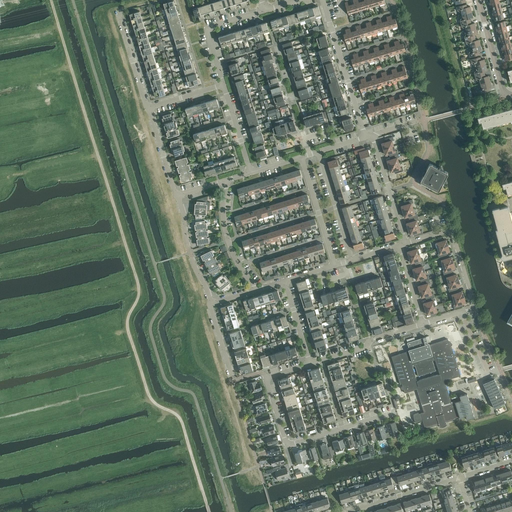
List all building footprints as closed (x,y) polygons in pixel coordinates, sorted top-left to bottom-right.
[(163,4),(165,9),(175,6),(173,0),(170,0),(167,1),(167,2),(163,4)] [(230,0),(224,0),(227,7),(230,6),(231,10),(234,10),(230,0)] [(358,0),(355,0),(359,11),(364,10),(362,2),(359,2),(358,0)] [(366,0),(369,8),(374,7),(372,0),(366,0)] [(219,1),(214,2),(216,10),(219,9),(221,14),(223,13),(219,1)] [(354,13),(351,5),(348,6),(347,2),(345,3),(348,15),(354,13)] [(209,4),(204,6),(206,13),(209,13),(210,17),(213,16),(209,4)] [(459,15),(472,12),(470,6),(467,7),(466,4),(456,7),(457,11),(460,12),(460,14),(459,15)] [(165,9),(167,14),(177,11),(175,6),(165,9)] [(318,6),(313,8),(316,17),(321,16),(318,6)] [(202,19),(198,7),(193,9),(195,17),(198,16),(200,20),(202,19)] [(307,9),(310,19),(311,22),(317,20),(316,17),(313,8),(307,9)] [(130,14),(131,20),(141,16),(140,11),(137,12),(135,9),(132,10),(133,13),(130,14)] [(307,9),(302,11),(305,21),(310,19),(307,9)] [(167,14),(168,19),(178,16),(177,11),(167,14)] [(302,11),(297,13),(300,22),(305,21),(302,11)] [(460,20),(461,24),(471,21),(470,18),(473,17),(472,12),(459,15),(459,16),(461,15),(461,18),(460,20)] [(297,13),(292,14),(295,24),(300,22),(297,13)] [(292,14),(286,16),(289,25),(295,24),(292,14)] [(391,15),(389,16),(392,28),(398,26),(395,18),(392,19),(391,15)] [(131,20),(133,25),(143,22),(141,16),(131,20)] [(168,19),(170,25),(180,21),(178,16),(168,19)] [(286,16),(281,18),(284,27),(289,25),(286,16)] [(281,18),(276,19),(279,29),(284,27),(281,18)] [(279,29),(276,19),(270,21),(273,30),(279,29)] [(381,19),(378,19),(382,31),(387,30),(385,22),(382,22),(381,19)] [(170,25),(171,30),(182,27),(180,21),(170,25)] [(463,31),(463,32),(476,28),(475,23),(471,24),(471,21),(461,24),(462,27),(464,28),(465,31),(463,31)] [(133,25),(134,30),(145,27),(143,22),(133,25)] [(266,22),(261,24),(264,33),(269,32),(266,22)] [(371,22),(368,23),(372,35),(377,33),(374,25),(372,26),(371,22)] [(261,24),(256,26),(258,35),(264,33),(261,24)] [(360,25),(358,26),(361,38),(367,36),(364,28),(361,29),(360,25)] [(256,26),(250,27),(253,37),(258,35),(256,26)] [(134,30),(136,35),(146,32),(145,27),(134,30)] [(171,30),(173,35),(183,32),(182,27),(171,30)] [(250,27),(245,29),(248,38),(253,37),(250,27)] [(350,28),(347,29),(351,41),(356,39),(354,31),(351,32),(350,28)] [(464,36),(465,40),(475,38),(474,35),(477,34),(476,28),(463,32),(465,32),(466,34),(464,36)] [(240,30),(243,40),(243,42),(249,41),(248,38),(245,29),(240,30)] [(240,30),(234,32),(237,42),(243,40),(240,30)] [(136,35),(138,40),(148,37),(146,32),(136,35)] [(173,35),(175,40),(185,37),(183,32),(173,35)] [(234,32),(229,34),(232,43),(237,42),(234,32)] [(316,38),(318,43),(327,40),(326,35),(323,36),(323,33),(316,35),(317,38),(316,38)] [(229,34),(224,35),(227,45),(232,43),(229,34)] [(227,45),(224,35),(219,37),(222,46),(227,45)] [(138,40),(139,45),(149,42),(148,37),(138,40)] [(175,40),(176,45),(186,42),(185,37),(175,40)] [(467,48),(468,48),(480,45),(479,40),(476,40),(475,38),(465,40),(466,44),(469,45),(469,47),(467,48)] [(320,47),(321,50),(327,48),(326,46),(329,45),(327,40),(318,43),(319,48),(320,47)] [(399,40),(396,41),(400,53),(405,51),(403,43),(400,44),(399,40)] [(139,45),(141,50),(151,47),(149,42),(139,45)] [(176,45),(178,50),(188,47),(186,42),(176,45)] [(389,43),(386,44),(390,56),(395,55),(392,46),(390,47),(389,43)] [(480,45),(468,48),(468,49),(470,48),(470,51),(469,53),(470,57),(479,54),(479,51),(482,50),(480,45)] [(141,50),(142,56),(153,53),(151,47),(141,50)] [(178,50),(179,56),(190,52),(188,47),(178,50)] [(378,47),(376,47),(379,59),(385,58),(382,50),(379,50),(378,47)] [(368,50),(365,51),(369,63),(374,61),(372,53),(369,54),(368,50)] [(179,56),(181,61),(191,58),(190,52),(179,56)] [(142,56),(144,61),(154,58),(153,53),(142,56)] [(358,53),(355,54),(359,66),(364,64),(361,56),(359,57),(358,53)] [(473,68),(486,65),(484,59),(481,60),(480,57),(470,60),(472,64),(474,64),(475,67),(473,68)] [(144,61),(146,66),(156,63),(154,58),(144,61)] [(180,67),(183,66),(193,63),(191,58),(181,61),(179,61),(180,67)] [(229,65),(230,70),(240,67),(238,62),(237,63),(236,59),(226,62),(228,66),(229,65)] [(146,66),(147,71),(157,68),(156,63),(146,66)] [(183,66),(184,71),(194,68),(193,63),(183,66)] [(474,73),(475,76),(485,74),(484,71),(487,70),(486,65),(473,68),(473,69),(475,68),(475,71),(474,73)] [(159,71),(160,71),(160,72),(167,69),(166,66),(158,69),(157,68),(147,71),(149,76),(159,73),(158,71),(159,71)] [(240,67),(230,70),(232,75),(234,74),(235,77),(241,75),(240,72),(241,72),(240,67)] [(184,71),(186,76),(196,73),(194,68),(184,71)] [(396,68),(394,69),(397,81),(403,79),(400,71),(397,72),(396,68)] [(386,71),(383,72),(387,84),(392,83),(390,74),(387,75),(386,71)] [(149,76),(150,82),(161,78),(159,73),(149,76)] [(186,76),(187,81),(198,78),(196,73),(186,76)] [(241,75),(235,77),(234,77),(236,82),(245,79),(247,78),(246,73),(243,74),(241,75)] [(477,84),(477,85),(490,81),(489,76),(485,76),(485,74),(475,76),(476,80),(478,81),(479,84),(477,84)] [(376,75),(373,75),(377,87),(382,86),(380,78),(377,79),(376,75)] [(150,82),(152,87),(162,84),(161,78),(150,82)] [(198,78),(187,81),(189,87),(199,84),(198,78)] [(365,78),(363,79),(367,91),(372,89),(369,81),(366,82),(365,78)] [(327,88),(330,88),(339,85),(338,80),(329,83),(326,84),(327,88)] [(490,81),(477,85),(479,85),(480,87),(478,89),(479,93),(489,90),(488,87),(492,87),(490,81)] [(152,87),(154,92),(164,89),(162,84),(152,87)] [(164,89),(154,92),(155,97),(165,94),(164,89)] [(308,92),(299,95),(301,100),(310,97),(308,92)] [(404,93),(401,94),(405,106),(410,104),(408,96),(405,97),(404,93)] [(394,96),(391,97),(395,109),(400,107),(398,99),(395,100),(394,96)] [(217,99),(211,101),(214,109),(219,107),(217,99)] [(383,100),(381,100),(385,112),(390,111),(387,102),(384,103),(383,100)] [(373,103),(371,103),(374,115),(379,114),(377,106),(374,107),(373,103)] [(193,115),(191,107),(185,109),(188,117),(193,115)] [(341,115),(342,117),(348,115),(347,113),(348,113),(346,107),(337,110),(339,115),(341,115)] [(511,181),(500,184),(503,196),(506,195),(511,193),(511,108),(477,117),(479,122),(481,122),(483,128),(511,120),(511,181)] [(322,111),(317,113),(320,122),(325,121),(324,118),(327,118),(325,112),(322,112),(322,111)] [(165,123),(174,121),(175,120),(173,115),(172,115),(171,113),(169,113),(169,112),(161,114),(161,116),(163,116),(164,119),(162,120),(164,124),(165,123)] [(342,120),(343,125),(352,122),(351,117),(349,118),(348,115),(342,117),(343,120),(342,120)] [(167,130),(176,128),(177,127),(176,122),(174,122),(174,121),(165,123),(166,126),(165,127),(166,131),(167,130)] [(352,122),(343,125),(345,130),(346,130),(347,132),(353,130),(352,128),(354,127),(352,122)] [(283,134),(280,124),(275,126),(275,127),(273,128),(274,134),(277,133),(278,135),(283,134)] [(225,125),(219,126),(222,135),(227,133),(225,125)] [(176,128),(167,130),(168,134),(167,134),(168,138),(180,134),(178,129),(176,129),(176,128)] [(201,141),(199,133),(193,134),(196,143),(201,141)] [(255,141),(256,144),(262,142),(264,141),(262,134),(253,137),(254,142),(255,141)] [(170,146),(171,149),(183,146),(182,141),(182,140),(183,139),(182,138),(182,137),(181,137),(180,136),(170,139),(172,145),(170,146)] [(382,144),(384,149),(393,146),(392,141),(394,140),(393,137),(385,139),(386,142),(382,144)] [(254,147),(256,152),(265,149),(264,144),(263,145),(262,142),(256,144),(256,147),(254,147)] [(183,146),(171,149),(173,153),(174,152),(175,156),(184,153),(183,151),(185,151),(183,146)] [(390,153),(391,156),(398,154),(397,150),(395,151),(393,146),(384,149),(385,155),(390,153)] [(361,158),(370,155),(368,150),(364,151),(363,148),(357,150),(358,153),(359,153),(361,158)] [(265,149),(256,152),(257,157),(259,156),(260,159),(266,157),(266,154),(267,154),(265,149)] [(387,161),(389,166),(399,163),(397,158),(399,157),(398,154),(391,156),(392,159),(387,161)] [(329,168),(330,168),(329,167),(338,165),(341,164),(339,159),(338,159),(337,156),(331,158),(332,161),(328,162),(329,168)] [(178,164),(179,167),(187,164),(187,163),(188,162),(187,157),(175,160),(176,164),(178,164)] [(235,157),(229,158),(232,167),(239,165),(237,159),(235,159),(235,157)] [(399,163),(389,166),(391,172),(395,170),(396,173),(404,171),(403,168),(400,168),(399,163)] [(423,183),(429,186),(438,191),(439,190),(448,174),(447,172),(431,163),(429,164),(422,178),(422,179),(421,180),(422,182),(423,183)] [(180,171),(181,174),(189,172),(189,170),(190,169),(189,164),(187,164),(179,167),(177,168),(178,171),(180,171)] [(211,173),(208,165),(203,166),(206,175),(211,173)] [(300,170),(294,171),(297,180),(302,178),(300,170)] [(189,172),(181,174),(179,175),(181,179),(182,178),(183,182),(192,179),(191,177),(193,177),(191,171),(189,172)] [(284,175),(279,176),(282,186),(287,185),(287,183),(284,175)] [(274,178),(276,186),(277,188),(282,186),(279,176),(274,178)] [(379,186),(370,189),(372,194),(381,191),(379,186)] [(245,196),(242,187),(237,189),(240,198),(245,196)] [(307,194),(302,196),(304,204),(310,203),(307,194)] [(511,264),(511,221),(509,210),(510,210),(507,200),(506,195),(503,196),(504,197),(502,199),(501,201),(487,205),(494,230),(496,230),(502,254),(500,257),(511,264)] [(195,209),(207,210),(210,210),(210,202),(207,202),(208,196),(197,199),(197,201),(196,205),(195,205),(195,209)] [(348,196),(339,198),(341,204),(350,201),(348,196)] [(373,198),(375,204),(384,201),(382,196),(373,198)] [(401,206),(403,212),(413,209),(411,204),(413,203),(412,199),(405,202),(406,205),(401,206)] [(276,204),(279,212),(279,215),(285,213),(284,211),(281,202),(276,204)] [(342,208),(344,213),(353,211),(351,205),(342,208)] [(207,210),(195,209),(194,212),(196,213),(195,219),(202,219),(203,217),(205,217),(205,215),(206,215),(207,210)] [(409,216),(410,219),(418,217),(417,213),(415,214),(413,209),(403,212),(405,217),(409,216)] [(242,223),(240,215),(234,217),(237,225),(242,223)] [(407,223),(408,229),(418,226),(417,221),(419,220),(418,217),(410,219),(411,222),(407,223)] [(315,219),(309,220),(312,229),(318,227),(315,219)] [(197,230),(206,228),(207,228),(206,222),(205,223),(205,220),(196,222),(196,226),(195,226),(195,230),(197,230)] [(418,226),(408,229),(410,234),(414,233),(415,236),(423,234),(422,230),(420,231),(418,226)] [(196,237),(198,237),(207,236),(208,235),(208,230),(206,230),(206,228),(197,230),(197,233),(196,233),(196,237)] [(385,235),(384,235),(386,240),(385,240),(386,243),(392,242),(391,239),(395,237),(394,232),(393,232),(385,235)] [(207,236),(198,237),(198,240),(197,241),(197,245),(209,243),(209,237),(207,237),(207,236)] [(436,243),(438,248),(448,245),(446,240),(442,241),(441,238),(433,240),(434,244),(436,243)] [(250,248),(247,239),(242,241),(245,250),(250,248)] [(353,244),(355,250),(359,248),(360,251),(366,249),(365,246),(364,247),(362,241),(362,242),(353,244)] [(323,243),(317,245),(320,253),(325,252),(323,243)] [(408,252),(409,257),(419,254),(418,249),(420,248),(419,245),(411,247),(412,250),(408,252)] [(437,254),(438,258),(446,255),(445,252),(449,251),(448,245),(438,248),(439,254),(437,254)] [(212,250),(208,252),(207,250),(201,252),(202,255),(201,255),(203,259),(204,258),(205,261),(214,257),(213,256),(214,255),(212,250)] [(384,256),(385,261),(395,258),(393,253),(384,256)] [(415,261),(416,265),(424,262),(423,259),(421,259),(419,254),(409,257),(411,263),(415,261)] [(442,260),(443,266),(453,263),(451,257),(447,258),(446,255),(438,258),(440,261),(442,260)] [(219,260),(217,261),(215,257),(214,257),(205,261),(204,262),(206,266),(207,265),(209,268),(218,263),(221,262),(220,260),(219,260)] [(268,270),(265,261),(260,263),(263,271),(268,270)] [(413,269),(415,275),(425,271),(423,266),(425,266),(424,262),(416,265),(417,268),(413,269)] [(221,268),(218,263),(209,268),(207,269),(209,272),(211,272),(212,275),(213,275),(214,277),(219,274),(219,272),(220,271),(219,269),(221,268)] [(386,271),(388,271),(398,268),(396,263),(387,266),(384,267),(386,271)] [(443,271),(444,275),(451,272),(450,269),(455,268),(453,263),(443,266),(445,271),(443,271)] [(421,279),(422,282),(429,279),(428,276),(426,277),(425,271),(415,275),(416,280),(421,279)] [(447,278),(449,283),(458,280),(457,274),(452,276),(451,272),(444,275),(445,278),(447,278)] [(216,284),(219,287),(228,279),(225,275),(224,276),(222,274),(215,280),(218,283),(216,284)] [(380,277),(375,278),(378,290),(379,290),(378,288),(383,286),(380,277)] [(375,278),(370,280),(374,292),(378,290),(375,278)] [(389,281),(391,286),(402,282),(401,278),(391,280),(389,281)] [(228,279),(219,287),(221,290),(222,289),(225,292),(232,286),(230,284),(232,283),(228,279)] [(418,286),(420,292),(430,289),(428,283),(430,283),(429,279),(422,282),(423,285),(418,286)] [(370,280),(365,281),(369,293),(373,291),(373,292),(374,292),(370,280)] [(448,289),(449,292),(457,290),(456,287),(460,285),(458,280),(449,283),(450,288),(448,289)] [(365,281),(360,283),(364,294),(369,293),(365,281)] [(392,291),(394,290),(404,287),(402,282),(391,286),(392,291)] [(364,294),(360,283),(355,285),(358,294),(359,296),(364,294)] [(346,288),(340,289),(344,301),(349,299),(346,288)] [(301,298),(310,295),(313,294),(311,289),(309,290),(299,293),(301,298)] [(340,289),(335,291),(338,300),(339,302),(344,301),(340,289)] [(426,296),(427,299),(435,297),(434,293),(431,294),(430,289),(420,292),(422,297),(426,296)] [(278,290),(272,292),(275,301),(280,299),(278,290)] [(452,295),(454,300),(464,297),(462,291),(458,293),(457,290),(449,292),(450,296),(452,295)] [(424,303),(425,309),(435,306),(434,301),(436,300),(435,297),(427,299),(428,302),(424,303)] [(464,297),(454,300),(455,305),(453,306),(454,309),(462,307),(461,304),(465,302),(464,297)] [(248,299),(251,308),(252,311),(256,309),(256,307),(253,298),(248,299)] [(246,310),(251,308),(248,299),(243,301),(246,310)] [(364,305),(366,310),(375,307),(373,302),(364,305)] [(223,311),(224,315),(235,311),(232,304),(220,308),(222,311),(223,311)] [(435,306),(425,309),(427,314),(431,313),(432,316),(440,314),(439,310),(437,311),(435,306)] [(224,319),(225,322),(237,318),(235,311),(224,315),(225,318),(224,319)] [(285,316),(280,317),(283,327),(288,325),(285,316)] [(231,328),(232,330),(237,329),(237,327),(239,326),(237,318),(225,322),(227,330),(231,328)] [(266,322),(269,331),(269,334),(274,332),(274,330),(271,320),(266,322)] [(447,324),(450,331),(449,332),(451,335),(452,335),(455,342),(462,338),(454,321),(447,324)] [(310,327),(312,332),(323,328),(322,323),(319,324),(310,327)] [(344,332),(346,332),(356,329),(354,324),(345,327),(343,328),(344,332)] [(313,337),(322,334),(325,333),(323,328),(312,332),(313,337)] [(228,333),(231,341),(243,337),(240,330),(238,330),(237,329),(232,330),(232,332),(228,333)] [(357,334),(348,337),(345,337),(347,343),(350,342),(359,339),(357,334)] [(243,337),(231,341),(232,344),(233,344),(234,348),(245,345),(243,337)] [(421,421),(422,420),(425,428),(439,424),(440,427),(441,427),(442,427),(443,427),(444,427),(445,426),(446,425),(447,425),(446,422),(466,416),(467,419),(474,417),(471,407),(472,407),(471,404),(470,404),(467,393),(459,396),(461,400),(451,403),(445,381),(461,376),(452,348),(451,348),(450,346),(451,346),(451,345),(452,345),(452,344),(452,343),(451,342),(450,342),(449,342),(448,339),(429,345),(429,343),(428,344),(426,337),(407,343),(409,349),(408,350),(409,351),(391,356),(400,384),(402,384),(402,386),(401,387),(401,388),(402,389),(403,389),(405,393),(417,389),(424,412),(419,413),(418,413),(418,412),(413,414),(414,414),(414,416),(414,417),(414,419),(415,420),(415,422),(416,423),(421,422),(421,421)] [(325,344),(316,346),(318,352),(327,349),(325,344)] [(385,355),(384,351),(383,351),(380,344),(373,346),(379,364),(383,363),(386,362),(384,355),(385,355)] [(295,347),(290,349),(293,358),(298,356),(295,347)] [(235,356),(237,359),(249,356),(246,348),(236,352),(237,356),(235,356)] [(269,365),(266,356),(265,354),(260,356),(264,367),(269,365)] [(239,362),(240,366),(251,363),(249,356),(237,359),(238,363),(239,362)] [(327,365),(329,370),(341,367),(339,362),(343,361),(342,359),(336,361),(337,362),(327,365)] [(251,363),(240,366),(239,366),(241,374),(242,374),(243,375),(254,372),(251,363)] [(308,371),(309,376),(321,373),(319,367),(308,371)] [(329,370),(331,375),(342,372),(341,367),(329,370)] [(331,375),(332,381),(344,377),(342,372),(331,375)] [(309,376),(311,382),(323,378),(321,373),(309,376)] [(278,380),(280,386),(292,382),(290,377),(278,380)] [(332,381),(334,386),(346,382),(344,377),(332,381)] [(311,382),(312,387),(324,383),(323,378),(311,382)] [(490,380),(483,383),(494,408),(505,403),(505,402),(494,378),(490,380)] [(253,382),(252,379),(245,381),(246,384),(250,383),(252,392),(262,389),(260,383),(257,384),(256,383),(256,381),(253,382)] [(280,386),(281,391),(293,387),(292,382),(280,386)] [(334,386),(335,391),(347,387),(346,382),(334,386)] [(312,387),(314,392),(326,388),(324,383),(312,387)] [(382,383),(377,384),(380,396),(385,394),(386,396),(389,395),(387,388),(384,389),(382,383)] [(377,384),(372,386),(375,397),(380,396),(377,384)] [(372,386),(366,387),(370,399),(375,397),(372,386)] [(281,391),(283,396),(295,392),(293,387),(281,391)] [(335,391),(337,396),(349,393),(347,387),(335,391)] [(370,399),(366,387),(361,389),(365,401),(370,399)] [(314,392),(316,397),(327,393),(326,388),(314,392)] [(255,394),(255,396),(252,397),(254,403),(263,401),(262,399),(265,398),(263,392),(255,394)] [(283,396),(285,401),(296,397),(295,392),(283,396)] [(316,397),(317,402),(329,399),(327,393),(316,397)] [(337,396),(339,401),(350,398),(349,393),(337,396)] [(285,401),(286,406),(298,403),(296,397),(285,401)] [(339,401),(340,406),(352,403),(350,398),(339,401)] [(317,402),(319,407),(331,404),(329,399),(317,402)] [(256,406),(257,409),(255,409),(257,414),(268,411),(267,408),(268,408),(266,403),(256,406)] [(286,406),(288,411),(300,408),(298,403),(286,406)] [(340,406),(342,412),(354,408),(352,403),(340,406)] [(319,407),(321,413),(332,409),(331,404),(319,407)] [(288,411),(289,417),(301,413),(300,408),(288,411)] [(354,408),(342,412),(344,417),(355,413),(354,408)] [(321,413),(322,418),(334,414),(332,409),(321,413)] [(289,417),(291,422),(303,418),(301,413),(289,417)] [(259,417),(260,420),(259,421),(259,422),(260,425),(272,421),(270,414),(259,417)] [(334,414),(322,418),(324,423),(335,420),(334,414)] [(291,422),(293,427),(304,423),(303,418),(291,422)] [(398,433),(395,422),(387,424),(389,432),(386,433),(388,439),(391,438),(390,435),(398,433)] [(304,423),(293,427),(294,432),(306,429),(304,423)] [(261,433),(265,432),(266,435),(275,432),(273,425),(260,429),(261,433)] [(387,437),(383,426),(377,428),(378,429),(375,430),(378,440),(387,437)] [(376,438),(373,429),(365,431),(368,440),(376,438)] [(364,432),(356,434),(358,440),(356,441),(358,447),(360,454),(363,453),(361,446),(368,444),(364,432)] [(266,438),(268,445),(278,442),(276,435),(266,438)] [(353,441),(352,435),(344,438),(347,448),(355,446),(355,448),(358,447),(356,440),(353,441)] [(332,441),(335,451),(340,449),(343,450),(346,446),(344,439),(340,440),(340,441),(337,440),(332,441)] [(320,445),(323,452),(322,453),(324,460),(333,457),(332,455),(334,454),(331,446),(328,447),(326,443),(320,445)] [(507,443),(502,445),(505,454),(507,454),(507,455),(510,454),(507,443)] [(277,448),(276,445),(269,447),(266,448),(267,451),(270,450),(270,451),(270,452),(271,452),(272,455),(281,452),(280,447),(277,448)] [(505,454),(502,445),(496,447),(499,457),(502,456),(502,455),(505,454)] [(310,457),(311,460),(318,458),(315,447),(309,448),(310,450),(307,451),(309,458),(310,457)] [(494,447),(488,449),(491,459),(494,458),(494,459),(497,458),(494,447)] [(295,454),(298,463),(303,461),(303,463),(310,461),(306,449),(302,451),(302,452),(295,454)] [(488,449),(483,451),(486,461),(489,460),(489,459),(491,459),(488,449)] [(483,451),(477,452),(480,462),(483,461),(483,462),(486,461),(483,451)] [(477,452),(472,454),(475,465),(478,464),(478,463),(480,462),(477,452)] [(472,454),(467,456),(469,465),(472,465),(472,466),(475,465),(472,454)] [(285,463),(282,455),(271,458),(272,462),(271,462),(272,463),(273,466),(285,463)] [(469,465),(467,456),(461,458),(464,468),(467,467),(467,466),(469,465)] [(449,460),(443,462),(446,471),(449,470),(452,469),(449,460)] [(267,474),(272,473),(276,471),(278,480),(289,476),(286,468),(281,470),(280,466),(266,471),(267,474)] [(501,473),(500,473),(502,482),(508,480),(505,471),(501,472),(501,473)] [(497,473),(494,474),(497,484),(502,482),(500,473),(498,474),(497,473)] [(490,476),(489,477),(491,485),(497,484),(494,474),(490,475),(490,476)] [(402,475),(397,476),(398,481),(400,485),(402,485),(402,484),(405,483),(402,475)] [(487,476),(483,477),(486,487),(491,485),(489,477),(487,477),(487,476)] [(480,480),(478,480),(480,489),(486,487),(483,477),(479,479),(480,480)] [(391,478),(386,480),(388,488),(391,488),(394,487),(392,483),(391,478)] [(480,489),(478,480),(476,481),(476,480),(472,481),(473,486),(472,487),(473,492),(481,490),(480,489)] [(442,492),(443,497),(452,495),(451,492),(450,489),(442,492)] [(347,501),(344,493),(339,494),(342,503),(344,502),(347,501)] [(426,494),(424,495),(427,504),(432,503),(429,494),(426,495),(426,494)] [(328,498),(322,500),(325,509),(328,508),(327,507),(330,506),(328,498)] [(308,504),(307,504),(309,511),(313,511),(315,511),(312,503),(311,503),(311,500),(307,502),(308,504)] [(411,509),(408,500),(406,501),(403,502),(406,511),(411,509)] [(397,504),(395,505),(397,511),(401,511),(403,511),(400,503),(397,503),(397,504)]
